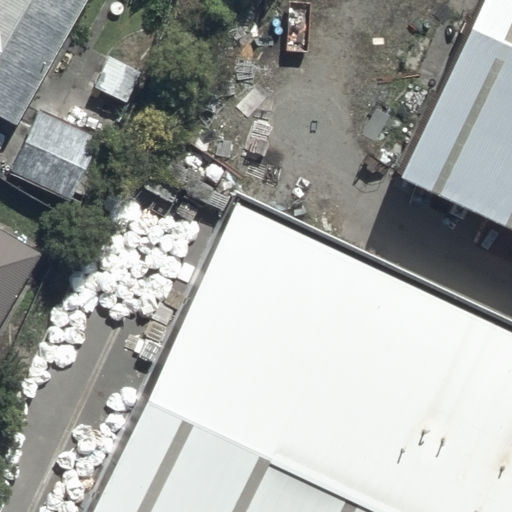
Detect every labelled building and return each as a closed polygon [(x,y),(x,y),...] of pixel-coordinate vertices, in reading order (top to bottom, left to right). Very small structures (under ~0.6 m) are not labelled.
[(0,0),(0,128),(9,134),(83,0),(0,0)] [(511,0),(412,0),(354,122),(511,197),(511,0)] [(40,117),(6,178),(74,215),(107,155),(40,117)] [(511,511),(511,290),(188,135),(6,511),(511,511)] [(0,322),(36,259),(0,238),(0,322)]
